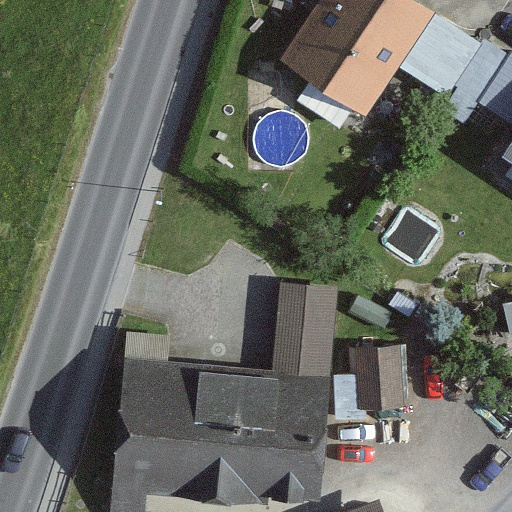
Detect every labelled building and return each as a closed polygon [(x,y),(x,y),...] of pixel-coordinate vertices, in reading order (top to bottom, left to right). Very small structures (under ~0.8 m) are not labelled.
[(315,0),(279,53),(365,113),(433,15),(411,0),(315,0)] [(511,38),(505,34),(448,117),(511,160),(511,38)] [(402,346),(353,347),(355,405),(404,404),(402,346)] [(324,499),(334,366),(122,351),(110,511),(145,511),(147,486),(324,499)] [(383,511),(378,496),(334,511),(383,511)]
